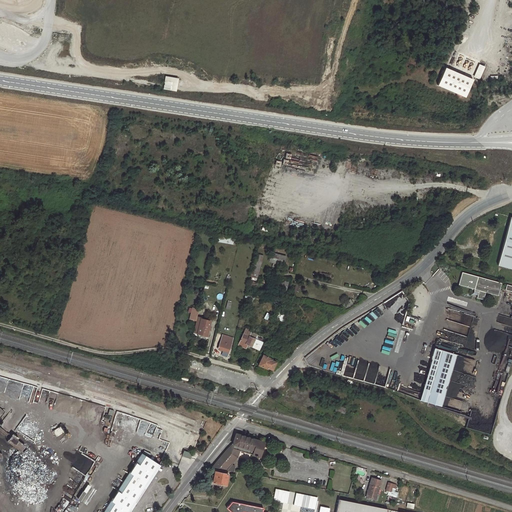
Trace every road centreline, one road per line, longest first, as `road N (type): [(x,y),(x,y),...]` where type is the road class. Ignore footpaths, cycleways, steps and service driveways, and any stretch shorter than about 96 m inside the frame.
road 1 (secondary): [(0,81),(340,132),(480,142)]
road 2 (unclassified): [(511,194),(464,217),(403,282),(325,332),(261,394)]
road 3 (unclassified): [(236,423),(511,508)]
road 4 (track): [(0,324),(100,354),(190,353),(272,381)]
road 5 (unclassified): [(0,47),(107,74),(159,67),(182,48)]
road 6 (unknown): [(438,287),(488,315),(480,402)]
